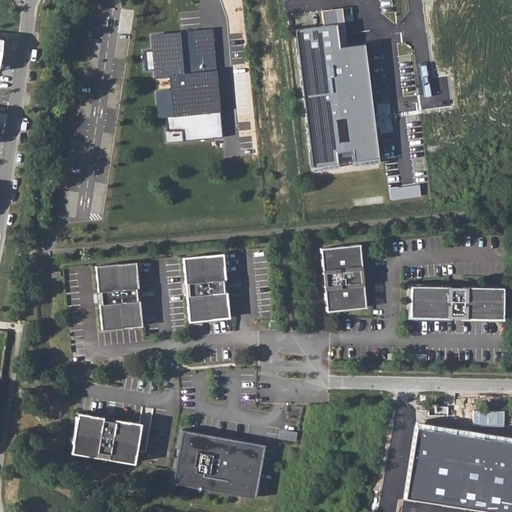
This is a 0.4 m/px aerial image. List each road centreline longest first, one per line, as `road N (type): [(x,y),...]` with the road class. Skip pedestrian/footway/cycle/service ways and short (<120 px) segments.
road 1 (residential): [(81,272),(92,351),(270,340)]
road 2 (residential): [(321,385),(511,388)]
road 3 (residential): [(26,0),(0,184)]
